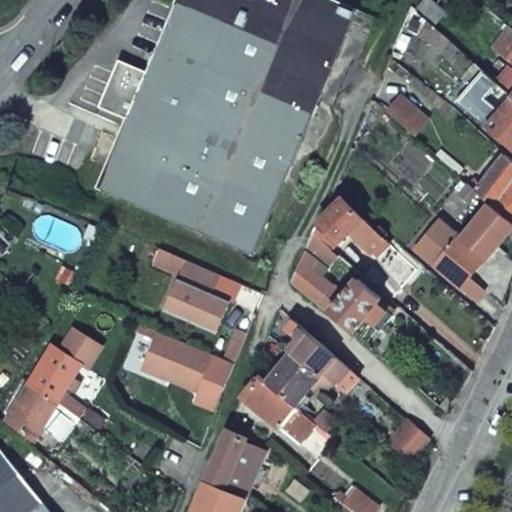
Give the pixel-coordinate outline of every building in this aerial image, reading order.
[(359,11),(334,0),(177,0),(147,72),(120,60),(100,107),(126,119),(97,189),(253,256),(359,11)] [(426,0),(419,9),(437,25),(447,14),(430,0),(426,0)] [(511,64),(511,27),(511,28),(494,51),(511,64)] [(511,96),(511,71),(510,70),(498,84),(509,93),(511,96)] [(503,101),(509,93),(498,84),(484,72),(474,83),(489,97),(493,92),(503,101)] [(401,98),(387,114),(402,126),(414,136),(427,121),(401,98)] [(511,101),(488,128),(511,149),(511,101)] [(493,205),(511,220),(511,160),(505,155),(483,186),(474,180),(470,185),(471,185),(480,193),(493,205)] [(451,207),(461,215),(480,193),(471,185),(470,185),(451,207)] [(372,253),(374,251),(385,240),(344,199),(341,201),(336,195),(329,203),(334,208),(319,223),(340,243),(351,232),(372,253)] [(416,251),(462,290),(511,230),(511,220),(493,205),(463,241),(440,222),(416,251)] [(376,329),(393,310),(377,297),(378,296),(360,279),(338,304),(335,302),(344,293),(335,285),(335,286),(311,265),(316,259),(328,270),(340,256),(315,233),(293,282),(353,334),(365,319),(376,329)] [(156,262),(183,275),(190,260),(162,249),(156,262)] [(166,311),(215,333),(216,333),(231,302),(213,292),(221,275),(190,260),(166,311)] [(133,329),(156,339),(159,331),(136,322),(133,329)] [(340,387),(346,392),(360,378),(296,322),(288,331),(303,344),(293,354),(320,375),(323,371),(340,387)] [(87,411),(64,395),(82,365),(89,370),(102,347),(74,329),(61,351),(54,346),(31,385),(59,404),(68,410),(81,420),(87,411)] [(238,329),(226,358),(235,362),(248,333),(238,329)] [(217,354),(159,331),(156,339),(145,366),(169,377),(169,378),(201,392),(217,354)] [(267,384),(299,410),(309,398),(304,394),(313,383),(320,375),(293,354),(267,384)] [(313,383),(318,387),(328,390),(337,390),(340,387),(323,371),(320,375),(313,383)] [(75,377),(68,389),(74,393),(81,381),(75,377)] [(300,445),(317,424),(314,422),(299,410),(267,384),(260,378),(244,397),(300,445)] [(44,427),(59,404),(31,385),(7,422),(35,442),(44,427)] [(317,424),(327,432),(344,415),(332,403),(314,422),(317,424)] [(76,427),(63,417),(68,410),(59,404),(44,427),(65,444),(76,427)] [(76,427),(81,420),(68,410),(63,417),(76,427)] [(389,443),(412,462),(431,440),(408,420),(389,443)] [(207,484),(247,500),(267,454),(246,445),(249,439),(229,432),(207,484)] [(0,511),(49,511),(0,449),(0,511)] [(241,511),(247,500),(207,484),(194,511),(241,511)] [(345,507),(351,511),(377,511),(381,508),(357,490),(345,507)]
